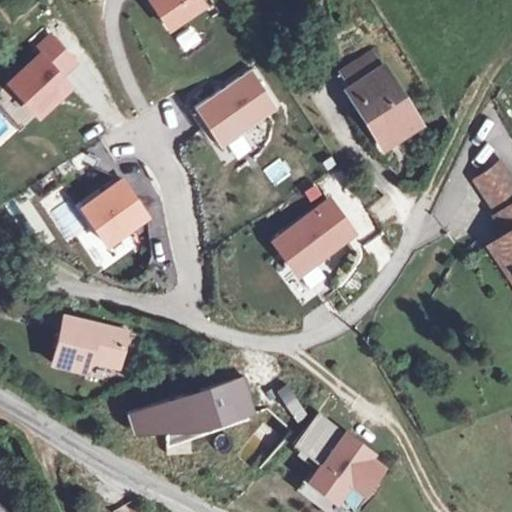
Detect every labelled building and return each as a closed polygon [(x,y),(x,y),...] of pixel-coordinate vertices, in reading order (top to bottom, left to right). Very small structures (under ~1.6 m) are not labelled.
[(200,0),(150,0),(168,27),(203,4),(200,0)] [(74,62),(51,36),(35,50),(39,55),(9,82),(38,115),(69,87),(59,76),(74,62)] [(350,86),(383,65),(374,50),(341,71),(350,86)] [(419,124),(383,65),(350,86),(346,88),(356,104),(362,100),(379,127),(372,131),(382,146),(419,124)] [(257,69),(191,102),(213,146),(279,113),(257,69)] [(379,127),(362,100),(356,104),(347,109),(364,136),(372,131),(379,127)] [(279,159),(264,169),(274,184),(289,174),(279,159)] [(511,183),(499,164),(476,179),(499,213),(495,215),(507,233),(494,242),(511,267),(511,271),(510,273),(511,276),(511,183)] [(122,180),(81,207),(106,244),(146,217),(122,180)] [(328,202),(275,240),(297,271),(342,238),(350,232),(328,202)] [(350,232),(342,238),(352,251),(360,245),(350,232)] [(125,338),(63,318),(49,363),(82,374),(86,362),(114,371),(125,338)] [(181,394),(125,411),(131,431),(165,430),(165,453),(190,452),(189,430),(199,429),(254,412),(242,375),(198,389),(200,393),(181,394)] [(326,423),(314,414),(292,443),(303,452),(326,423)] [(263,421),(235,452),(252,467),(280,436),(263,421)] [(326,423),(303,452),(320,465),(308,479),(335,500),(349,481),(362,491),(381,467),(368,457),(371,453),(357,441),(354,445),(326,423)]
